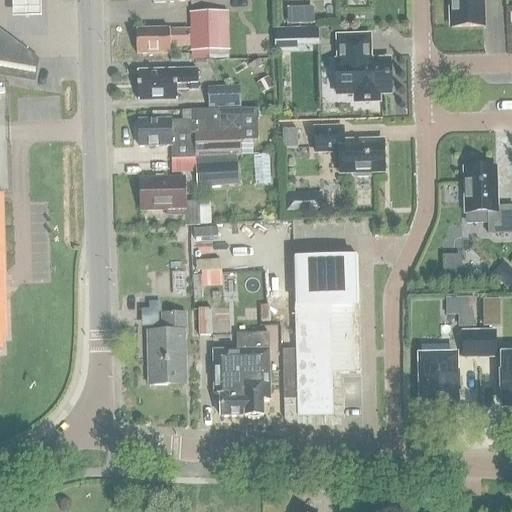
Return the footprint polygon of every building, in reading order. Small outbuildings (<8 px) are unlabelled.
[(10,0),(11,16),(27,15),(40,15),(39,0),(10,0)] [(451,0),(452,28),(484,27),(483,0),(451,0)] [(226,16),(189,17),(189,33),(190,33),(191,48),(190,48),(190,55),(228,54),(226,16)] [(273,31),(274,55),(296,54),(296,49),(295,30),(273,31)] [(191,48),(190,33),(189,33),(170,33),(170,31),(137,32),(137,56),(171,55),(171,48),(190,48),(191,48)] [(369,38),(339,39),(340,63),(338,64),(339,95),(357,94),(357,102),(379,102),(379,94),(391,93),(390,62),(372,62),(370,60),(369,38)] [(8,58),(0,57),(0,74),(34,80),(38,55),(10,50),(8,58)] [(248,66),(251,72),(262,66),(258,60),(248,66)] [(198,86),(197,73),(177,74),(178,72),(138,74),(139,103),(178,102),(177,87),(198,86)] [(267,78),(256,84),(261,94),(273,88),(267,78)] [(240,109),(240,87),(207,88),(207,90),(208,110),(213,110),(239,109),(240,109)] [(139,123),(140,149),(172,149),(172,160),(196,159),(237,158),(241,158),(241,155),(276,154),(276,120),(269,120),(269,111),(191,112),(191,124),(172,124),(172,122),(139,123)] [(372,178),(372,173),(385,173),(384,142),(344,143),(344,129),(316,130),(317,153),(341,153),(341,174),(356,174),(356,178),(372,178)] [(282,149),(296,149),(296,130),(282,130),(282,149)] [(238,187),(237,158),(196,159),(198,188),(238,187)] [(195,175),(195,162),(172,163),(172,176),(195,175)] [(465,169),(467,214),(467,224),(489,224),(489,234),(511,233),(511,207),(498,208),(497,168),(489,169),(489,164),(473,165),(474,169),(465,169)] [(199,227),(198,204),(184,204),(184,179),(140,180),(140,213),(167,213),(167,218),(184,218),(185,227),(199,227)] [(283,196),(283,214),(303,214),(302,196),(283,196)] [(361,374),(358,257),(294,259),(296,351),(283,351),(284,402),(297,401),(297,419),(333,418),(332,375),(361,374)] [(460,257),(442,257),(442,283),(461,283),(460,257)] [(511,271),(507,267),(495,280),(507,290),(511,284),(511,271)] [(474,299),(445,300),(445,317),(457,317),(458,329),(475,329),(474,299)] [(210,310),(196,310),(197,336),(211,336),(210,310)] [(185,337),(185,315),(161,315),(161,333),(147,333),(148,389),(185,388),(184,337),(185,337)] [(483,315),(483,329),(499,328),(499,315),(483,315)] [(478,358),(477,334),(461,334),(462,358),(478,358)] [(493,334),(477,334),(478,358),(493,358),(493,334)] [(244,420),(263,420),(262,403),(270,402),(269,335),(255,335),(255,336),(236,337),(237,352),(212,353),(214,397),(219,397),(220,419),(244,418),(244,420)] [(511,357),(501,357),(501,374),(499,374),(500,392),(502,392),(502,409),(511,408),(511,357)] [(441,413),(441,410),(455,410),(454,393),(456,393),(456,375),(454,375),(454,358),(418,359),(419,411),(424,410),(424,414),(441,413)]
